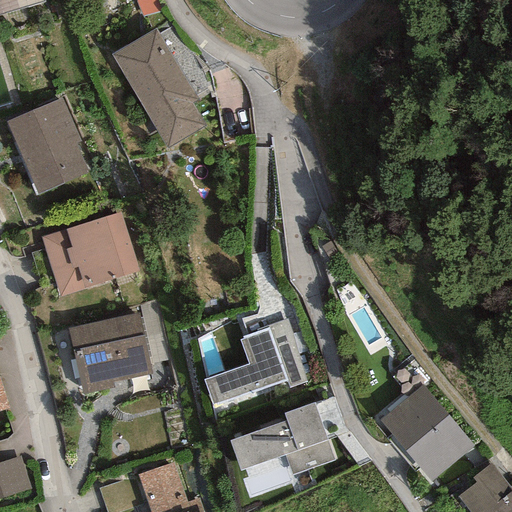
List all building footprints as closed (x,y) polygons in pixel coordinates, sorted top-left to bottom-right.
[(0,0),(0,15),(44,2),(43,0),(0,0)] [(157,27),(110,55),(168,151),(208,127),(193,102),(200,98),(157,27)] [(61,98),(5,121),(37,194),(88,172),(75,143),(80,141),(61,98)] [(138,272),(120,213),(40,238),(59,297),(138,272)] [(151,375),(138,313),(67,328),(81,395),(114,388),(113,383),(151,375)] [(203,379),(212,405),(287,380),(290,388),(308,382),(287,319),(255,330),(256,332),(242,337),(243,339),(239,340),(247,365),(203,379)] [(155,364),(170,362),(166,331),(150,333),(155,364)] [(0,411),(9,409),(0,382),(0,411)] [(474,447),(422,384),(379,420),(431,482),(474,447)] [(286,421),(229,441),(239,471),(284,455),(291,475),(334,460),(314,403),(283,414),(286,421)] [(0,498),(31,489),(20,457),(0,463),(0,498)] [(203,511),(199,498),(187,502),(174,462),(137,475),(149,511),(203,511)] [(511,511),(511,491),(491,464),(472,478),(476,483),(458,497),(469,511),(511,511)]
